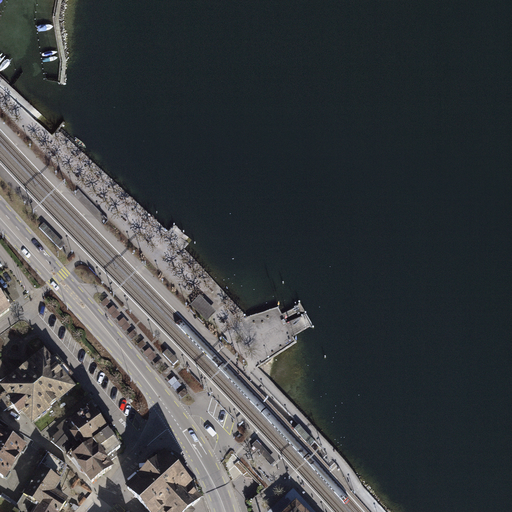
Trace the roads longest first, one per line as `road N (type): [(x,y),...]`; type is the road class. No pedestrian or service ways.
road 1 (primary): [(0,211),(177,422)]
road 2 (residential): [(142,452),(29,311)]
